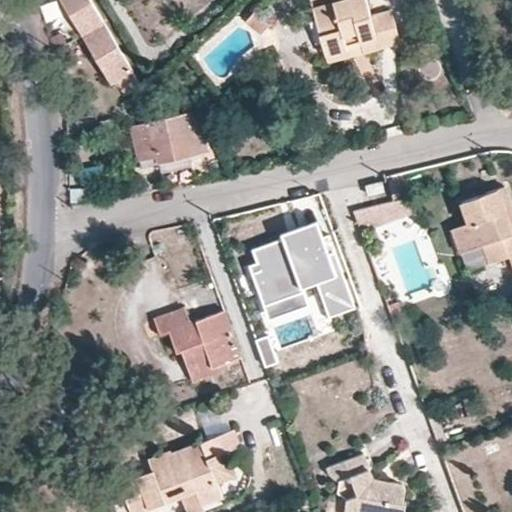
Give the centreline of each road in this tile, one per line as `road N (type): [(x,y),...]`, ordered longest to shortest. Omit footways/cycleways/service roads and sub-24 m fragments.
road 1 (residential): [(511,126),(51,228)]
road 2 (unknown): [(332,166),(445,511)]
road 3 (residential): [(51,228),(41,94),(16,0)]
road 4 (residential): [(0,417),(51,228)]
road 5 (unknown): [(484,132),(448,0)]
